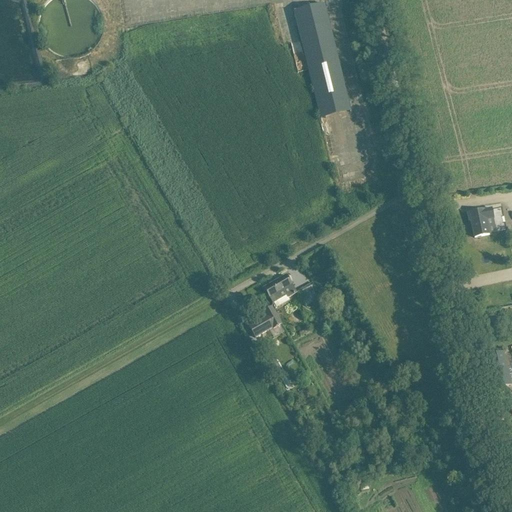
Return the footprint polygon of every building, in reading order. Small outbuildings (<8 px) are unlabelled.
[(324,5),(294,13),(300,37),(308,71),(318,112),(349,105),(324,5)] [(494,219),(492,210),(484,211),(468,214),(470,222),(471,221),(475,238),(489,235),(486,220),(494,219)] [(269,297),(270,298),(273,304),(273,303),(287,296),(288,298),(296,294),(291,286),(292,286),(291,285),(286,276),(264,289),(269,297)] [(305,307),(320,299),(312,284),(297,291),(305,307)] [(265,317),(248,327),(255,339),(262,335),(265,339),(276,333),(277,336),(285,332),(282,326),(277,317),(272,308),(263,313),(265,317)] [(511,318),(511,311),(501,314),(502,321),(511,318)] [(511,367),(508,368),(504,352),(487,356),(495,390),(511,385),(511,367)] [(275,360),(267,365),(274,377),(282,372),(275,360)] [(374,440),(367,428),(356,434),(369,456),(383,448),(377,439),(374,440)]
